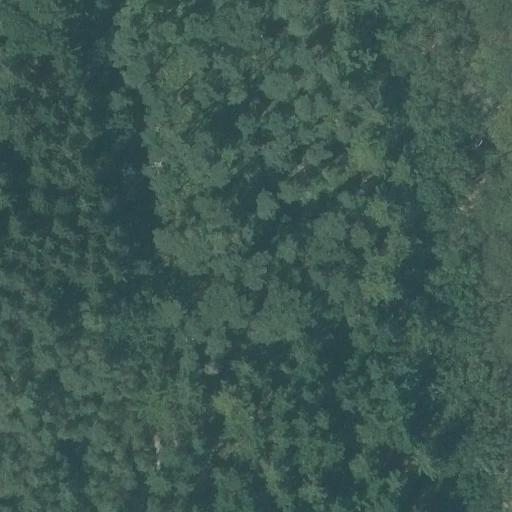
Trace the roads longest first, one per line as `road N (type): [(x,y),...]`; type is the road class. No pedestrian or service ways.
road 1 (unclassified): [(474,511),(386,0)]
road 2 (track): [(131,511),(151,342),(99,0)]
